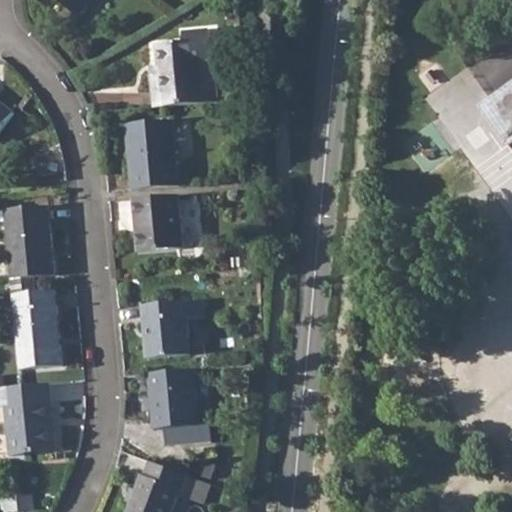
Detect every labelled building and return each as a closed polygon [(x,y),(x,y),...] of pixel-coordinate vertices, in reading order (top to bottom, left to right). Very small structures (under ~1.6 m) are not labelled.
[(91,0),(59,0),(79,16),(91,0)] [(150,72),(153,107),(219,101),(218,83),(203,84),(201,61),(214,60),(211,29),(186,31),(187,41),(156,44),(158,71),(150,72)] [(416,103),(455,74),(438,50),(398,79),(416,103)] [(511,140),(511,83),(479,107),(506,145),(511,140)] [(0,134),(15,115),(0,103),(0,134)] [(129,124),(134,188),(179,184),(173,120),(129,124)] [(179,195),(135,199),(139,251),(184,246),(179,195)] [(50,206),(7,209),(13,278),(56,275),(50,206)] [(57,289),(15,293),(22,368),(64,365),(57,289)] [(187,301),(144,304),(149,358),(192,355),(187,301)] [(195,368),(150,372),(155,428),(167,428),(189,426),(190,442),(213,439),(212,423),(200,424),(195,368)] [(51,384),(0,387),(0,405),(7,405),(12,455),(56,451),(51,384)] [(189,475),(151,460),(146,475),(144,475),(129,511),(172,511),(180,493),(181,489),(183,490),(189,475)]
